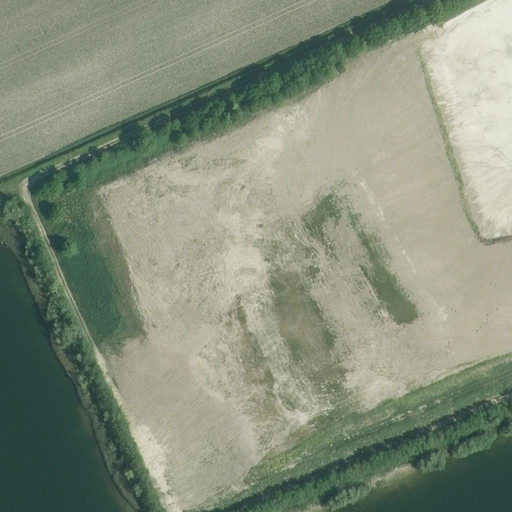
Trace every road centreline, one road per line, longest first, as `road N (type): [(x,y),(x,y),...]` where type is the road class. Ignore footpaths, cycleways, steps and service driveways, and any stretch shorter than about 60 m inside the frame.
road 1 (track): [(172,511),(30,210),(27,185),(426,0)]
road 2 (track): [(511,395),(233,511)]
